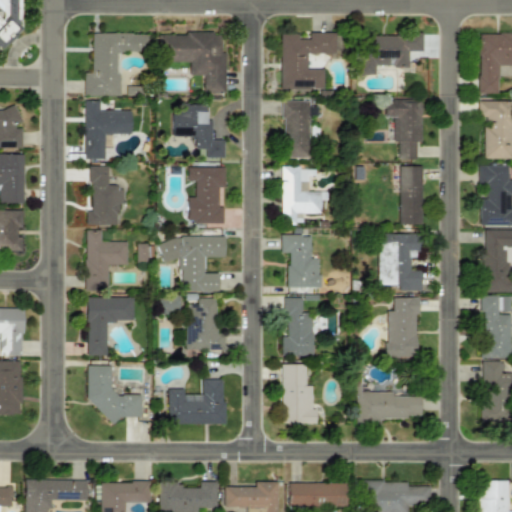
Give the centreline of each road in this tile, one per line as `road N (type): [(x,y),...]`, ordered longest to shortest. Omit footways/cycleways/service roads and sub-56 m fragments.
road 1 (residential): [(0,440),(511,442)]
road 2 (residential): [(446,511),(447,0)]
road 3 (residential): [(249,441),(248,0)]
road 4 (residential): [(48,441),(49,0)]
